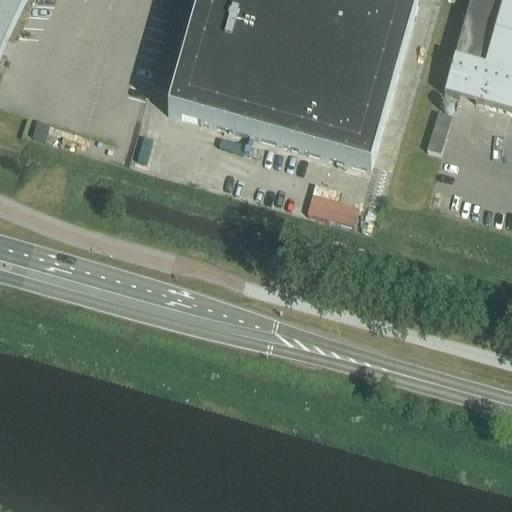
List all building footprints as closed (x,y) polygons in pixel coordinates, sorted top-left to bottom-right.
[(0,0),(0,60),(1,58),(8,41),(15,25),(24,8),(28,0),(0,0)] [(201,0),(167,122),(370,180),(419,9),(387,0),(201,0)] [(511,0),(505,0),(503,10),(472,2),(444,98),(511,117),(511,0)] [(431,147),(428,157),(441,160),(444,151),(431,147)] [(309,217),(355,230),(361,211),(314,198),(309,217)]
